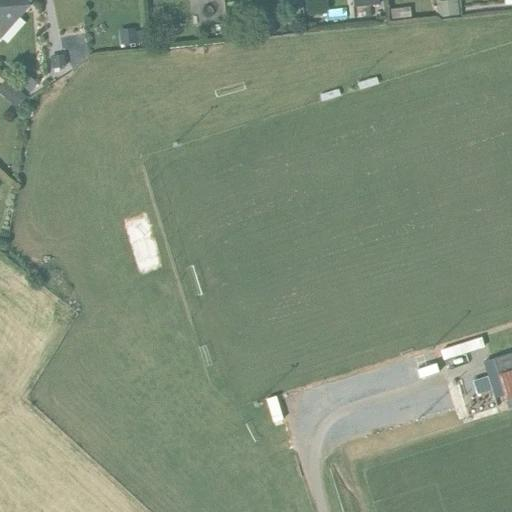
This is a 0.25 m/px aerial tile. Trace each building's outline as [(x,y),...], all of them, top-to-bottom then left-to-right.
[(0,0),(0,37),(27,7),(26,6),(31,0),(0,0)] [(62,56),(48,58),(50,69),(63,68),(62,56)] [(4,80),(0,84),(0,96),(14,108),(23,98),(4,80)] [(479,338),(438,351),(441,361),(482,348),(479,338)] [(486,377),(469,382),(474,396),(490,391),(492,399),(502,396),(503,402),(511,399),(511,353),(492,359),(481,363),(486,377)] [(496,406),(458,418),(461,426),(498,414),(496,406)]
